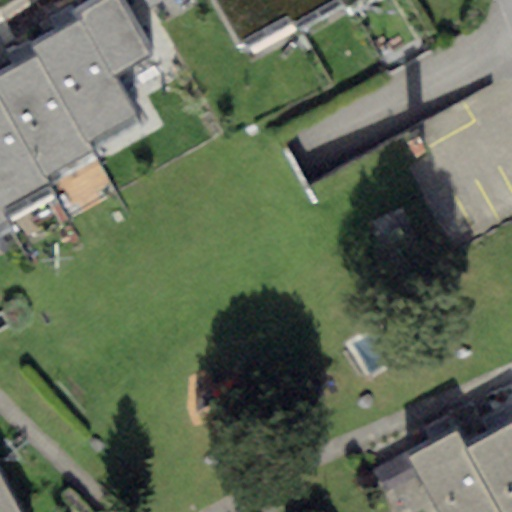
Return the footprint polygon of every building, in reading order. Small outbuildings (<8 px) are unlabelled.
[(82,19),(34,47),(39,54),(88,142),(135,115),(112,74),(151,52),(121,0),(101,0),(79,13),(82,19)] [(289,12),(282,0),(219,0),(241,39),(289,12)] [(338,0),(282,0),(289,12),(295,24),(338,0)] [(88,142),(39,54),(0,76),(0,98),(45,178),(93,151),(88,142)] [(45,178),(0,98),(0,208),(2,212),(49,185),(45,178)] [(511,511),(511,425),(492,436),(467,450),(501,511),(511,511)] [(501,511),(467,450),(457,431),(408,458),(420,480),(438,511),(501,511)] [(420,480),(408,458),(376,474),(387,496),(420,480)] [(0,511),(20,511),(0,475),(0,511)]
